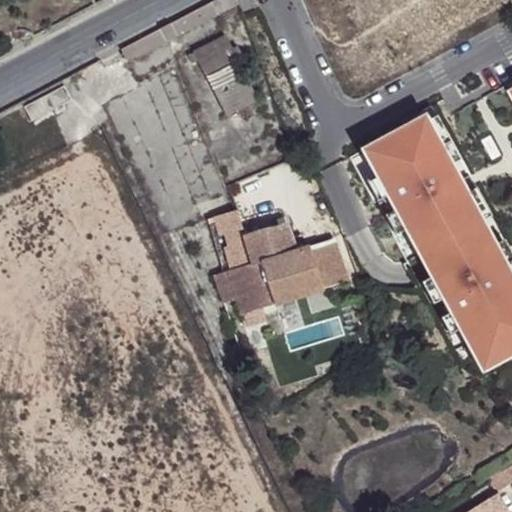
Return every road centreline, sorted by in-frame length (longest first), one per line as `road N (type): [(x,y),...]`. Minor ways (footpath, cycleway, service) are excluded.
road 1 (tertiary): [(162,0),(0,86)]
road 2 (unknown): [(399,287),(338,198),(336,131)]
